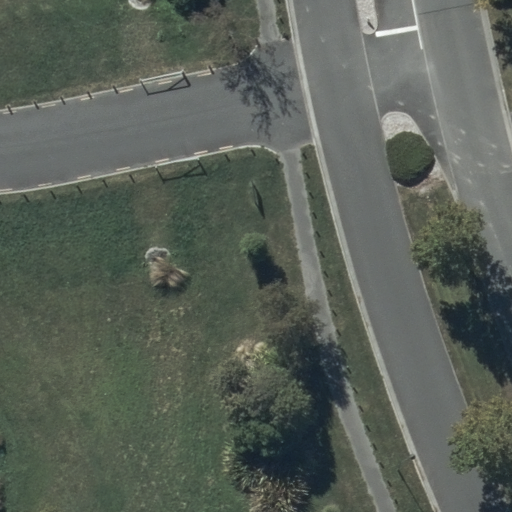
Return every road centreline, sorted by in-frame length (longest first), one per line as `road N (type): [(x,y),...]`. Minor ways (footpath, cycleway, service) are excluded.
road 1 (residential): [(481,511),(414,355),(339,84)]
road 2 (residential): [(460,53),(511,252)]
road 3 (residential): [(339,84),(460,53)]
